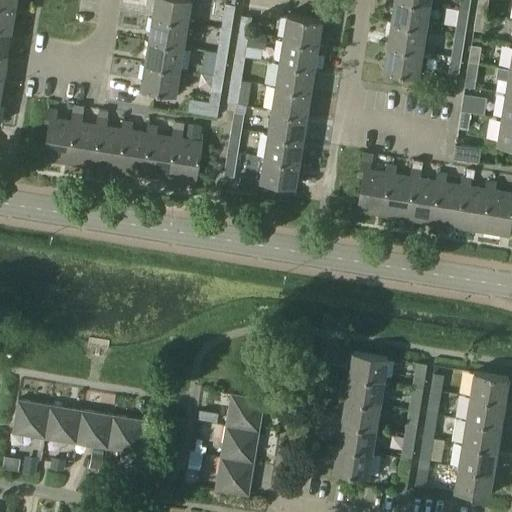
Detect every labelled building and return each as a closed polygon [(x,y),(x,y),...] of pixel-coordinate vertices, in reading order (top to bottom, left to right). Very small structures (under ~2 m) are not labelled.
[(154,0),(152,17),(187,23),(190,0),(154,0)] [(428,5),(397,0),(393,0),(390,23),(425,28),(428,5)] [(459,0),(458,10),(468,11),(469,0),(459,0)] [(488,0),(477,0),(476,12),(486,14),(488,0)] [(234,5),(225,3),(221,28),(230,30),(234,5)] [(0,28),(10,30),(14,7),(0,4),(0,28)] [(454,33),(465,35),(468,11),(458,10),(454,33)] [(473,30),(484,32),(486,14),(476,12),(473,30)] [(284,38),(317,43),(321,19),(287,13),(284,38)] [(251,17),(241,15),(238,30),(249,32),(251,17)] [(187,23),(152,17),(148,41),(183,46),(187,23)] [(425,28),(390,23),(386,46),(421,52),(425,28)] [(0,52),(6,54),(10,30),(0,28),(0,52)] [(217,52),(226,53),(230,30),(221,28),(217,52)] [(249,32),(238,30),(235,54),(245,56),(249,32)] [(451,57),(461,58),(465,35),(454,33),(451,57)] [(280,61),(313,67),(317,43),(284,38),(280,61)] [(183,46),(148,41),(144,64),(179,70),(183,46)] [(481,47),(470,45),(468,61),(479,63),(481,47)] [(421,52),(386,46),(382,70),(417,76),(421,52)] [(213,75),(222,77),(226,53),(217,52),(213,75)] [(245,56),(235,54),(231,77),(241,79),(245,56)] [(448,72),(459,74),(461,58),(451,57),(448,72)] [(276,85),(310,90),(313,67),(280,61),(276,85)] [(465,79),(476,81),(479,63),(468,61),(465,79)] [(179,70),(144,64),(140,89),(175,94),(179,70)] [(187,113),(216,118),(222,77),(213,75),(208,102),(189,99),(187,113)] [(227,103),(237,105),(241,79),(231,77),(227,103)] [(272,108),(306,114),(310,90),(276,85),(272,108)] [(511,93),(504,93),(500,117),(511,118),(511,93)] [(460,110),(471,112),(473,96),(463,94),(460,110)] [(268,132),(302,137),(306,114),(272,108),(268,132)] [(49,122),(43,159),(68,163),(75,124),(70,123),(55,121),(56,111),(47,109),(46,113),(45,121),(49,122)] [(471,112),(460,110),(458,128),(468,129),(471,112)] [(244,114),(233,112),(231,126),(241,128),(244,114)] [(75,124),(68,163),(93,167),(100,128),(96,127),(80,124),(81,115),(72,113),(70,123),(75,124)] [(100,128),(93,167),(118,171),(125,132),(121,131),(106,128),(107,119),(98,117),(96,127),(100,128)] [(511,118),(500,117),(496,141),(511,144),(511,118)] [(125,132),(118,171),(143,175),(150,136),(146,135),(130,133),(132,123),(123,121),(121,131),(125,132)] [(150,136),(143,175),(168,180),(175,140),(171,139),(155,137),(157,127),(147,125),(146,135),(150,136)] [(241,128),(231,126),(227,149),(237,151),(241,128)] [(175,140),(168,180),(194,184),(199,155),(201,144),(180,141),(182,131),(177,130),(173,129),(171,139),(175,140)] [(264,156),(298,161),(302,137),(268,132),(264,156)] [(453,157),(479,161),(481,148),(455,144),(453,157)] [(223,175),(233,176),(237,151),(227,149),(223,175)] [(298,161),(264,156),(260,180),(294,185),(298,161)] [(362,174),(356,210),(382,214),(388,175),(385,175),(369,172),(370,161),(361,160),(359,173),(362,174)] [(388,175),(382,214),(407,218),(414,179),(410,179),(394,176),(396,166),(390,165),(387,165),(385,175),(388,175)] [(414,179),(407,218),(432,223),(439,183),(435,183),(420,180),(421,170),(415,169),(412,168),(410,179),(414,179)] [(439,183),(432,223),(457,227),(464,188),(461,187),(444,185),(446,174),(440,173),(436,172),(435,183),(439,183)] [(464,188),(457,227),(482,231),(489,192),(485,191),(470,188),(471,178),(465,177),(463,177),(461,187),(464,188)] [(489,192),(482,231),(508,235),(511,210),(511,196),(494,193),(496,182),(490,181),(487,181),(485,191),(489,192)] [(349,376),(384,382),(388,358),(353,352),(349,376)] [(427,364),(416,362),(412,386),(423,388),(427,364)] [(470,396),(505,401),(509,377),(474,372),(470,396)] [(444,374),(432,373),(430,389),(441,391),(444,374)] [(384,382),(349,376),(345,400),(380,405),(384,382)] [(408,410),(419,412),(423,388),(412,386),(408,410)] [(441,391),(430,389),(426,413),(437,415),(441,391)] [(225,425),(258,431),(263,399),(230,393),(225,425)] [(466,419),(501,425),(505,401),(470,396),(466,419)] [(45,438),(50,406),(18,400),(13,433),(45,438)] [(380,405),(345,400),(341,423),(376,429),(380,405)] [(76,443),(81,411),(50,406),(45,438),(76,443)] [(404,433),(415,435),(419,412),(408,410),(404,433)] [(107,448),(113,416),(81,411),(76,443),(107,448)] [(437,415),(426,413),(422,436),(434,438),(437,415)] [(113,416),(107,448),(139,454),(145,422),(113,416)] [(463,443),(497,449),(501,425),(466,419),(463,443)] [(376,429),(341,423),(337,446),(372,452),(376,429)] [(220,456),(253,462),(258,431),(225,425),(220,456)] [(400,457),(411,459),(415,435),(404,433),(400,457)] [(434,438),(422,436),(418,460),(430,462),(434,438)] [(459,466),(494,472),(497,449),(463,443),(459,466)] [(372,452),(337,446),(333,471),(368,476),(372,452)] [(22,468),(23,456),(6,455),(5,467),(22,468)] [(253,462),(220,456),(215,488),(248,494),(253,462)] [(395,492),(406,493),(411,459),(400,457),(395,492)] [(414,484),(426,486),(430,462),(418,460),(414,484)] [(494,472),(459,466),(455,491),(490,496),(494,472)]
